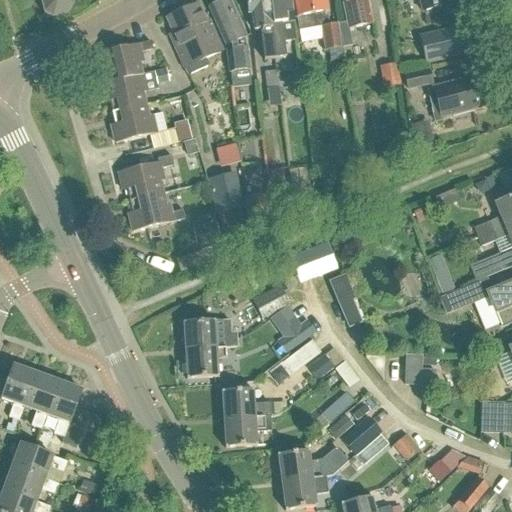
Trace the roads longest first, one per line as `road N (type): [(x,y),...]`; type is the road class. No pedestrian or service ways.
road 1 (tertiary): [(209,511),(148,422),(72,262)]
road 2 (residential): [(0,83),(144,0)]
road 3 (tertiary): [(72,262),(0,120)]
